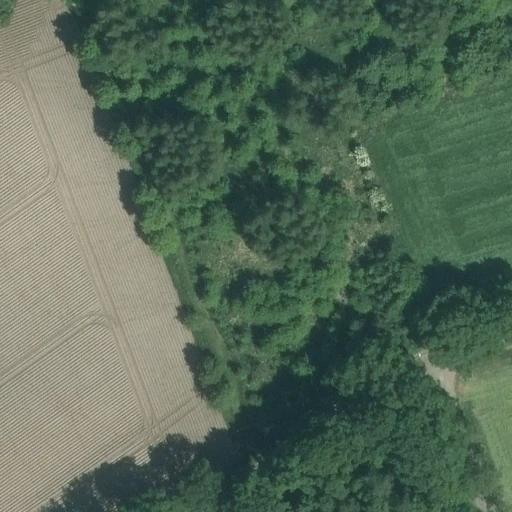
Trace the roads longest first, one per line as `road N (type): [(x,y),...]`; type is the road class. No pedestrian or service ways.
road 1 (unclassified): [(205,511),(390,378),(429,359)]
road 2 (unclassified): [(486,511),(429,359)]
